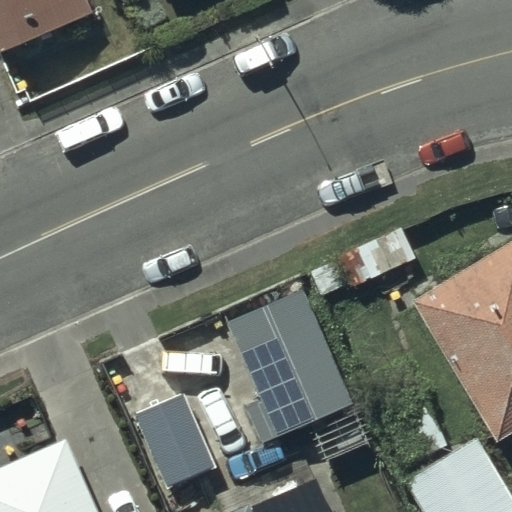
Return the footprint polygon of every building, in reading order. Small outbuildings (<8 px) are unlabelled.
[(0,0),(0,53),(89,15),(82,0),(0,0)] [(511,237),(413,295),(490,427),(511,414),(511,237)] [(288,291),(223,319),(270,429),(335,401),(288,291)] [(422,386),(380,404),(404,459),(445,441),(422,386)] [(175,394),(131,412),(160,483),(204,465),(175,394)] [(472,436),(402,476),(422,511),(495,511),(511,503),(472,436)] [(99,511),(69,442),(0,471),(0,511),(99,511)]
